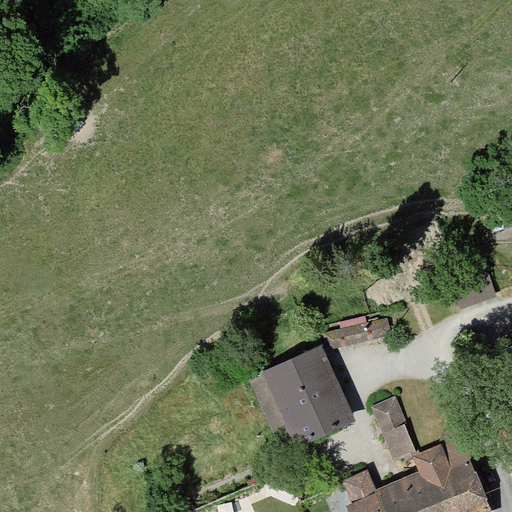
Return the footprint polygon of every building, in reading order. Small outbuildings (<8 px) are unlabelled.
[(382,321),(320,336),(325,355),(387,341),(382,321)] [(321,351),(250,382),(274,437),(287,432),(295,452),(354,427),(321,351)] [(389,398),(367,408),(391,461),(413,451),(389,398)] [(511,416),(489,426),(511,480),(511,416)] [(344,511),(343,511),(479,511),(451,441),(411,456),(419,477),(375,494),(366,474),(343,483),(353,507),(344,511)]
